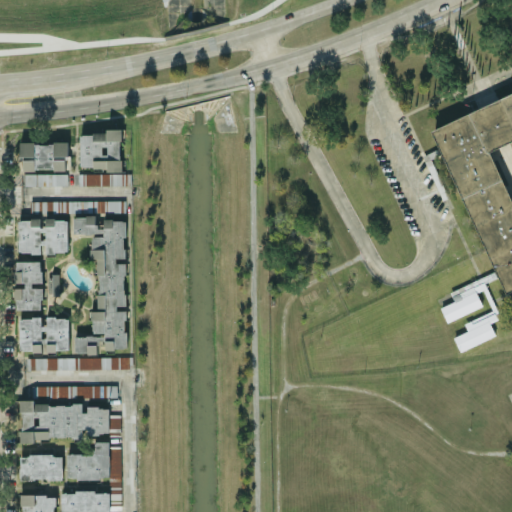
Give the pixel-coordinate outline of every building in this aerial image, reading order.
[(431,131),(488,104),(511,92),(511,289),(507,292),(431,131)] [(80,169),(122,168),(121,131),(79,132),(80,169)] [(19,142),(19,157),(23,157),(23,170),(69,170),(69,142),(19,142)] [(67,173),(24,172),(24,185),(67,186),(67,173)] [(91,235),(90,258),(98,259),(96,310),(92,310),(91,335),(75,334),(75,352),(97,353),(98,340),(106,348),(125,349),(127,310),(115,310),(119,305),(124,305),(126,263),(118,262),(113,258),(124,258),(126,220),(106,219),(99,226),(95,222),(95,216),(74,215),(73,233),(103,234),(105,236),(91,235)] [(67,252),(68,219),(18,218),(17,252),(41,252),(41,245),(45,245),(45,252),(67,252)] [(42,260),(14,261),(15,285),(14,285),(15,309),(43,308),(42,287),(33,287),(33,283),(42,282),(42,260)] [(441,307),(475,290),(482,305),(448,321),(441,307)] [(69,351),(69,317),(44,317),(18,317),(18,351),(69,351)] [(453,337),(488,320),(495,334),(460,352),(453,337)] [(78,369),(130,367),(129,355),(78,357),(78,369)] [(75,357),(27,357),(26,369),(75,369),(75,357)] [(34,386),(34,397),(117,395),(117,384),(34,386)] [(19,442),(33,442),(54,437),(82,438),(83,433),(99,433),(118,428),(120,429),(121,415),(110,414),(108,407),(87,406),(87,411),(82,411),(83,401),(70,404),(47,404),(46,399),(42,400),(19,399),(18,407),(20,413),(19,442)] [(19,479),(62,479),(63,455),(20,454),(19,479)] [(20,511),(55,511),(55,494),(21,495),(20,511)]
